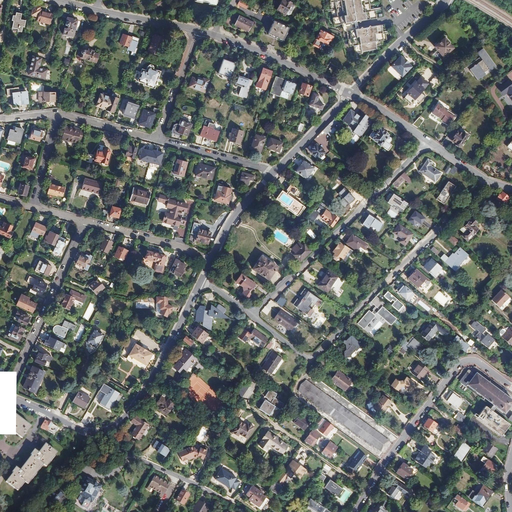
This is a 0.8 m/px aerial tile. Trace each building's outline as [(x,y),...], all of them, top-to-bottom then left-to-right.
[(246,9),(249,4),(241,0),(239,0),(237,5),(246,9)] [(292,3),(285,0),(282,0),(276,11),(284,15),(286,15),(286,14),(288,15),(290,15),(295,7),(294,4),(292,3)] [(329,0),(333,26),(342,24),(342,27),(343,27),(343,30),(346,31),(347,31),(349,47),(354,46),(355,53),(361,52),(362,52),(377,50),(376,47),(383,45),(382,41),(387,40),(384,25),(359,29),(357,22),(377,18),(375,10),(371,11),(368,0),(329,0)] [(41,11),(41,10),(40,9),(33,7),(31,15),(38,17),(37,21),(49,24),(52,14),(41,11)] [(13,21),(12,28),(18,29),(17,31),(22,32),(23,27),(24,27),(26,21),(20,19),(21,14),(16,13),(15,16),(13,15),(12,21),(13,21)] [(249,31),(253,22),(239,15),(234,25),(242,29),(243,28),(249,31)] [(77,20),(67,18),(63,34),(73,37),(75,30),(77,30),(78,30),(80,22),(79,21),(77,20)] [(290,28),(274,21),(268,33),(284,41),(290,28)] [(321,31),(320,31),(316,39),(313,45),(319,48),(322,42),(327,45),(328,42),(330,43),(333,37),(326,34),(327,32),(322,30),(321,31)] [(132,38),(123,34),(119,44),(129,47),(132,38)] [(153,35),(147,52),(159,56),(165,39),(153,35)] [(453,44),(450,42),(448,43),(444,38),(435,47),(444,56),(453,48),(452,46),(453,45),(453,44)] [(302,46),(296,42),(293,48),(299,52),(302,46)] [(498,66),(485,48),(479,52),(485,60),(473,68),(481,79),(498,66)] [(81,54),(78,52),(77,56),(90,61),(91,61),(96,63),(99,55),(93,53),(94,51),(88,49),(87,51),(83,49),(83,50),(81,50),(81,52),(81,53),(81,54)] [(32,56),(28,75),(45,79),(47,70),(39,68),(42,58),(32,56)] [(390,68),(402,79),(412,68),(408,65),(409,64),(405,60),(404,61),(400,57),(390,68)] [(218,74),(231,78),(236,64),(223,59),(218,74)] [(148,67),(147,68),(146,71),(142,69),(138,81),(146,84),(145,85),(154,88),(160,71),(153,69),(153,68),(153,67),(152,66),(151,65),(150,65),(149,66),(148,67)] [(258,82),(257,82),(256,87),(265,90),(272,72),(263,68),(258,82)] [(239,95),(246,98),(252,81),(238,76),(235,85),(242,87),(239,95)] [(435,90),(442,82),(436,76),(429,84),(435,90)] [(192,77),(189,87),(205,92),(209,80),(203,78),(202,81),(192,77)] [(275,77),(270,93),(280,96),(282,90),(285,81),(286,80),(275,77)] [(426,85),(419,79),(406,94),(407,94),(401,100),(409,106),(413,101),(416,104),(422,98),(418,94),(426,85)] [(508,93),(511,98),(511,79),(499,89),(505,96),(508,93)] [(282,90),(292,94),(295,85),(285,81),(282,90)] [(308,96),(311,86),(302,83),(298,93),(308,96)] [(292,94),(282,90),(280,96),(290,99),(292,94)] [(21,105),(28,104),(27,91),(12,93),(14,104),(21,103),(21,105)] [(54,102),(54,93),(38,92),(38,101),(54,102)] [(313,93),(309,105),(322,110),(323,104),(316,102),(319,95),(313,93)] [(110,98),(100,94),(96,106),(106,109),(108,104),(110,98)] [(118,98),(110,96),(110,98),(108,104),(106,109),(105,111),(113,113),(118,98)] [(123,107),(125,108),(123,114),(135,119),(139,107),(128,103),(128,101),(125,100),(123,107)] [(461,117),(451,111),(452,109),(450,107),(448,109),(436,101),(430,110),(451,123),(452,122),(455,124),(456,124),(460,118),(461,117)] [(359,134),(372,119),(365,114),(362,117),(353,108),(348,114),(347,113),(343,117),(348,121),(350,120),(356,125),(352,129),(359,134)] [(143,110),(138,124),(150,128),(155,114),(143,110)] [(418,117),(412,124),(417,128),(423,120),(418,117)] [(330,127),(336,121),(333,118),(327,124),(330,127)] [(461,128),(466,122),(460,118),(456,124),(461,128)] [(180,120),(178,124),(180,125),(178,133),(187,136),(192,124),(180,120)] [(216,141),(219,132),(213,130),(215,124),(205,120),(200,136),(216,141)] [(336,130),(333,127),(331,128),(330,127),(327,124),(321,130),(325,134),(327,132),(330,136),(336,130)] [(65,127),(62,140),(77,144),(78,138),(81,139),(83,135),(79,134),(80,131),(80,129),(73,127),(73,129),(65,127)] [(15,142),(20,143),(23,130),(16,128),(15,131),(10,130),(7,140),(8,140),(15,142)] [(372,129),(368,134),(376,141),(375,142),(379,145),(379,144),(386,150),(390,144),(387,142),(390,139),(386,137),(387,135),(379,128),(375,132),(372,129)] [(229,141),(240,144),(243,132),(232,129),(231,133),(230,136),(229,141)] [(452,148),(463,134),(456,129),(448,139),(448,138),(445,142),(446,143),(445,143),(452,148)] [(29,133),(28,138),(40,142),(42,132),(32,130),(31,134),(29,133)] [(250,149),(260,152),(265,138),(255,135),(250,149)] [(279,152),(282,143),(268,137),(265,147),(279,152)] [(322,150),(316,144),(309,151),(315,157),(316,156),(318,159),(319,158),(322,160),(325,157),(323,155),(324,154),(321,150),(322,150)] [(125,156),(134,158),(137,148),(128,146),(125,156)] [(94,153),(94,155),(96,156),(95,160),(94,160),(107,164),(110,152),(108,150),(106,149),(104,150),(98,149),(96,153),(94,153)] [(160,166),(163,153),(151,150),(151,151),(140,149),(138,160),(160,166)] [(31,169),(34,159),(25,156),(23,167),(31,169)] [(419,171),(435,181),(441,172),(429,164),(431,161),(427,158),(419,171)] [(173,174),(183,177),(187,162),(177,159),(176,162),(173,174)] [(305,180),(313,169),(302,161),(294,172),(305,180)] [(215,168),(199,164),(195,176),(212,180),(215,168)] [(17,165),(15,170),(29,174),(31,169),(23,167),(17,165)] [(452,174),(457,168),(453,165),(448,172),(452,174)] [(239,184),(247,186),(249,180),(253,181),(254,176),(242,173),(239,184)] [(409,179),(402,173),(401,174),(394,180),(398,184),(403,178),(406,181),(409,179)] [(91,190),(100,192),(102,183),(85,178),(82,190),(90,192),(91,190)] [(454,186),(447,181),(435,199),(442,204),(443,202),(445,203),(448,199),(447,198),(446,198),(448,195),(449,195),(450,196),(453,191),(451,190),(454,186)] [(26,196),(29,186),(21,184),(18,194),(26,196)] [(57,195),(62,196),(64,188),(50,184),(47,194),(57,196),(57,195)] [(298,189),(291,184),(286,190),(288,191),(290,192),(294,195),(298,189)] [(150,192),(133,188),(130,200),(147,205),(150,192)] [(231,194),(217,190),(214,200),(228,204),(231,194)] [(275,199),(298,215),(304,206),(288,195),(286,193),(282,190),(275,199)] [(402,208),(406,202),(400,198),(391,192),(391,193),(389,192),(385,198),(393,204),(394,203),(402,208)] [(496,199),(503,205),(507,201),(506,200),(508,198),(503,193),(500,196),(499,195),(496,199)] [(169,197),(160,195),(158,201),(167,204),(166,207),(171,209),(170,214),(167,213),(164,223),(174,225),(178,226),(179,224),(184,225),(187,216),(181,215),(182,212),(185,212),(188,204),(169,199),(169,197)] [(121,208),(112,205),(110,215),(119,217),(121,208)] [(310,222),(317,214),(313,211),(311,209),(305,217),(308,219),(310,222)] [(327,223),(331,226),(337,217),(331,213),(330,214),(324,210),(320,216),(326,221),(326,222),(327,223)] [(421,223),(425,217),(414,210),(408,220),(414,224),(416,221),(421,223)] [(378,230),(386,219),(377,213),(375,218),(368,214),(362,223),(368,227),(370,225),(378,230)] [(465,240),(476,229),(472,225),(475,222),(470,218),(463,226),(462,225),(458,229),(462,233),(460,235),(465,240)] [(39,235),(43,236),(47,227),(36,222),(32,231),(39,235)] [(0,233),(10,238),(12,233),(9,231),(12,226),(4,223),(2,227),(0,226),(0,233)] [(405,245),(412,233),(399,224),(393,233),(402,238),(400,242),(405,245)] [(196,241),(208,244),(211,233),(199,229),(196,241)] [(44,241),(54,245),(58,236),(49,231),(47,236),(46,236),(44,241)] [(363,249),(366,245),(350,235),(345,243),(356,250),(358,246),(363,249)] [(450,235),(446,240),(454,246),(458,241),(450,235)] [(52,251),(60,255),(67,240),(59,236),(52,251)] [(104,238),(99,249),(107,253),(109,249),(111,246),(112,242),(104,238)] [(344,261),(352,250),(338,241),(331,253),(332,255),(331,257),(331,260),(334,262),(337,261),(339,258),(344,261)] [(295,253),(302,246),(298,242),(292,249),(295,253)] [(300,261),(310,251),(304,244),(302,246),(295,253),(293,255),(300,261)] [(430,250),(436,255),(439,252),(433,246),(430,250)] [(120,257),(124,259),(128,251),(118,247),(114,256),(119,258),(120,257)] [(453,269),(466,254),(459,247),(450,256),(449,255),(447,258),(443,254),(440,257),(453,269)] [(144,259),(156,262),(153,270),(154,271),(161,273),(163,272),(165,266),(164,264),(166,256),(147,250),(144,259)] [(252,268),(267,279),(279,264),(263,252),(252,268)] [(84,269),(87,270),(93,257),(90,255),(89,256),(86,255),(85,258),(80,256),(76,264),(80,266),(80,265),(84,267),(84,269)] [(438,273),(442,269),(431,259),(427,263),(426,262),(422,266),(433,276),(437,272),(438,273)] [(175,260),(171,268),(174,270),(173,273),(180,277),(184,269),(183,269),(186,265),(180,262),(175,260)] [(35,271),(47,277),(52,266),(40,261),(35,271)] [(407,277),(417,285),(419,282),(423,285),(428,279),(415,268),(407,277)] [(332,286),(338,278),(326,270),(316,284),(326,291),(330,285),(332,286)] [(248,287),(251,281),(239,273),(234,281),(238,284),(239,289),(237,292),(244,297),(247,292),(246,290),(246,289),(248,287)] [(29,292),(35,295),(37,292),(42,294),(47,284),(36,279),(32,290),(30,289),(29,292)] [(98,279),(94,282),(94,281),(89,285),(96,295),(105,288),(98,279)] [(404,285),(398,292),(406,300),(413,292),(404,285)] [(318,301),(318,300),(304,289),(299,295),(300,295),(301,296),(298,301),(297,300),(296,300),(295,301),(294,300),(292,302),(293,304),(292,305),(299,310),(298,310),(298,311),(300,313),(301,313),(302,312),(307,316),(311,310),(309,309),(312,304),(314,305),(315,304),(316,305),(319,302),(318,301)] [(66,294),(61,306),(69,309),(74,299),(83,303),(86,297),(71,290),(69,296),(66,294)] [(490,300),(498,308),(508,297),(500,290),(490,300)] [(387,291),(381,297),(400,313),(405,308),(387,291)] [(389,324),(394,318),(380,306),(383,302),(375,294),(369,300),(374,305),(369,310),(368,309),(356,322),(362,327),(371,318),(370,317),(375,311),(389,324)] [(168,297),(157,296),(157,303),(160,303),(160,309),(162,310),(160,314),(167,317),(169,313),(170,314),(171,311),(170,311),(171,309),(172,309),(173,307),(168,304),(168,297)] [(280,296),(276,303),(281,307),(286,300),(280,296)] [(28,300),(24,309),(32,313),(36,304),(28,300)] [(210,315),(226,317),(224,315),(209,304),(209,310),(207,309),(207,310),(204,310),(204,306),(198,306),(196,311),(194,321),(201,322),(200,325),(206,329),(208,315),(210,315)] [(288,330),(294,321),(278,309),(271,318),(288,330)] [(17,321),(26,325),(30,317),(21,313),(19,317),(17,321)] [(448,333),(433,321),(432,320),(431,320),(431,319),(430,320),(428,321),(428,323),(419,334),(426,340),(436,330),(444,337),(448,333)] [(73,332),(76,326),(64,320),(61,327),(60,326),(58,325),(56,325),(55,326),(54,326),(53,327),(53,328),(53,329),(53,331),(53,332),(54,333),(55,333),(64,338),(68,329),(73,332)] [(473,336),(479,341),(483,335),(479,332),(483,328),(475,320),(473,322),(472,321),(469,324),(474,329),(475,328),(478,331),(473,336)] [(8,337),(18,342),(24,329),(15,325),(11,334),(9,334),(8,337)] [(199,340),(204,333),(197,327),(196,327),(193,332),(195,334),(193,336),(199,340)] [(511,345),(511,328),(510,327),(506,332),(504,330),(501,330),(498,333),(511,346),(511,345)] [(260,346),(266,338),(251,328),(245,335),(260,346)] [(88,341),(96,346),(102,335),(94,330),(88,341)] [(492,339),(486,333),(483,335),(479,341),(485,346),(492,339)] [(340,355),(349,355),(349,353),(353,349),(354,350),(360,344),(349,334),(344,339),(343,339),(342,339),(341,339),(341,340),(341,341),(344,343),(344,349),(341,351),(341,350),(338,353),(340,355)] [(189,340),(183,335),(180,339),(186,344),(189,340)] [(466,345),(457,337),(456,336),(451,341),(461,350),(466,345)] [(42,345),(63,354),(67,344),(48,337),(46,341),(44,340),(42,345)] [(406,345),(414,351),(416,349),(421,353),(419,356),(427,363),(430,360),(422,353),(425,348),(413,338),(406,345)] [(152,354),(135,344),(129,355),(146,365),(152,354)] [(201,361),(183,348),(179,351),(183,354),(181,356),(181,355),(175,361),(183,369),(190,362),(196,366),(197,365),(201,361)] [(35,361),(43,365),(46,360),(50,362),(53,357),(39,351),(35,361)] [(268,373),(279,357),(271,351),(260,367),(268,373)] [(422,381),(429,372),(421,365),(414,375),(422,381)] [(32,366),(23,387),(35,393),(45,372),(32,366)] [(343,389),(349,381),(335,371),(329,380),(343,389)] [(474,415),(502,435),(510,423),(492,411),(496,405),(505,412),(511,402),(511,398),(476,372),(473,376),(466,371),(459,381),(465,386),(467,384),(493,403),(489,408),(486,405),(479,415),(476,413),(474,415)] [(412,383),(413,382),(405,376),(402,379),(398,380),(394,378),(389,384),(397,390),(399,387),(400,387),(403,387),(404,386),(408,389),(409,388),(413,387),(412,383)] [(238,397),(247,385),(241,380),(234,389),(231,392),(238,397)] [(297,390),(379,451),(387,440),(304,380),(297,390)] [(118,401),(122,395),(103,384),(99,390),(105,394),(99,404),(109,410),(115,400),(118,401)] [(282,403),(271,396),(274,393),(267,388),(262,395),(265,397),(264,399),(271,404),(278,409),(282,403)] [(90,398),(78,391),(72,402),(84,409),(90,398)] [(389,400),(381,394),(372,406),(375,409),(375,413),(379,412),(380,413),(387,404),(386,404),(389,400)] [(462,401),(453,394),(447,401),(456,408),(462,401)] [(161,419),(162,420),(170,407),(164,403),(165,402),(158,398),(152,408),(153,409),(152,412),(154,413),(153,414),(158,417),(157,418),(160,420),(161,419)] [(265,413),(271,404),(264,399),(262,398),(255,406),(265,413)] [(11,415),(4,410),(1,415),(1,414),(0,415),(0,426),(6,432),(9,428),(22,438),(31,427),(13,412),(11,414),(11,415)] [(464,416),(456,410),(452,416),(460,421),(464,416)] [(303,430),(312,418),(309,416),(307,420),(298,413),(292,422),(303,430)] [(129,436),(137,440),(147,424),(133,416),(129,422),(136,426),(129,436)] [(314,429),(322,418),(321,418),(320,417),(312,428),(314,429)] [(442,428),(433,421),(429,418),(424,426),(436,436),(442,428)] [(41,427),(54,435),(59,427),(48,421),(48,422),(45,420),(41,427)] [(245,437),(251,425),(244,422),(244,424),(235,420),(230,432),(236,435),(237,433),(245,437)] [(334,426),(326,421),(319,431),(326,436),(334,426)] [(464,428),(458,423),(452,430),(458,435),(464,428)] [(316,438),(319,434),(314,429),(312,428),(303,439),(312,446),(318,438),(316,438)] [(279,453),(284,446),(265,432),(257,444),(264,449),(267,445),(279,453)] [(324,447),(329,441),(325,439),(320,444),(324,447)] [(490,457),(496,448),(486,441),(480,449),(490,457)] [(413,460),(424,468),(426,466),(427,467),(431,462),(431,463),(435,458),(429,453),(430,451),(427,448),(427,447),(421,443),(416,449),(419,452),(420,452),(418,456),(417,455),(413,460)] [(6,482),(18,491),(20,487),(19,486),(23,481),(25,482),(28,484),(32,479),(30,478),(35,473),(36,473),(39,470),(38,469),(42,463),(43,464),(46,467),(50,462),(49,461),(53,455),(54,456),(57,453),(45,444),(38,453),(34,449),(30,455),(31,455),(20,470),(16,467),(12,472),(13,473),(6,482)] [(329,458),(335,450),(327,444),(321,452),(329,458)] [(461,462),(469,451),(461,444),(452,456),(461,462)] [(190,446),(175,452),(179,461),(184,459),(186,459),(190,458),(190,457),(191,455),(194,457),(200,459),(204,450),(197,447),(196,450),(191,448),(190,446)] [(349,468),(356,473),(366,458),(359,453),(349,468)] [(306,468),(293,460),(280,479),(282,481),(283,479),(285,480),(289,475),(292,477),(295,473),(300,476),(306,468)] [(495,466),(486,460),(480,468),(489,474),(495,466)] [(408,475),(411,470),(416,473),(419,468),(408,461),(405,466),(402,463),(395,474),(405,480),(408,475)] [(325,464),(322,469),(328,473),(331,468),(325,464)] [(217,478),(232,488),(232,487),(237,490),(242,482),(238,479),(238,478),(224,468),(217,478)] [(325,478),(318,474),(315,480),(321,484),(325,478)] [(164,495),(170,484),(153,475),(147,486),(164,495)] [(92,501),(101,486),(87,478),(80,491),(78,489),(75,495),(79,497),(80,495),(92,501)] [(278,494),(283,487),(282,486),(281,485),(283,481),(282,481),(280,479),(277,483),(276,482),(271,489),(272,489),(270,492),(275,495),(278,494)] [(462,493),(477,503),(487,489),(474,480),(468,488),(467,487),(462,493)] [(332,495),(345,503),(351,492),(342,486),(341,488),(329,481),(324,489),(333,494),(332,495)] [(408,494),(411,490),(398,481),(390,494),(397,498),(402,490),(408,494)] [(261,509),(264,511),(271,500),(264,495),(265,494),(263,493),(264,491),(259,488),(258,490),(254,487),(248,496),(252,498),(250,500),(253,502),(252,504),(257,507),(258,505),(261,508),(261,509)] [(57,502),(57,501),(60,504),(66,497),(63,495),(64,494),(58,488),(51,496),(52,497),(48,501),(52,505),(56,501),(57,502)] [(176,501),(183,505),(189,495),(181,491),(176,501)] [(462,511),(467,503),(456,494),(453,499),(456,501),(455,502),(457,503),(455,506),(462,511)] [(384,510),(389,503),(382,498),(377,504),(384,510)] [(329,511),(309,499),(305,506),(315,511),(329,511)] [(192,510),(195,511),(206,511),(209,507),(198,500),(192,510)]
